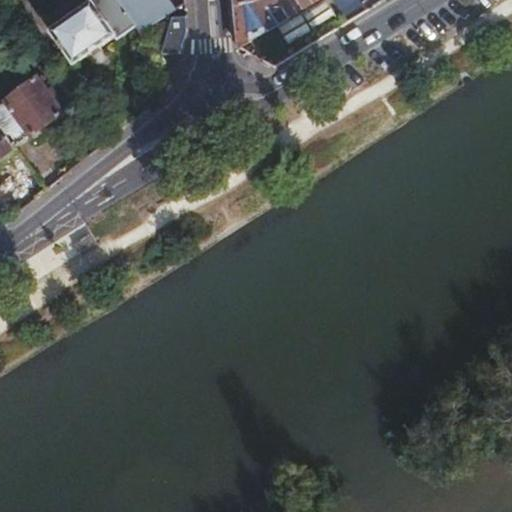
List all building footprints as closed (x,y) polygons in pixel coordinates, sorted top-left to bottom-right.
[(139,26),(121,0),(90,0),(93,3),(52,32),(75,65),(117,36),(119,39),(139,26)] [(121,0),(139,26),(143,31),(175,11),(167,0),(121,0)] [(238,0),(244,48),(318,0),(238,0)] [(154,30),(152,37),(158,47),(166,50),(174,25),(165,23),(154,30)] [(39,79),(0,105),(0,121),(20,150),(67,116),(39,79)] [(0,164),(20,150),(0,121),(0,164)]
